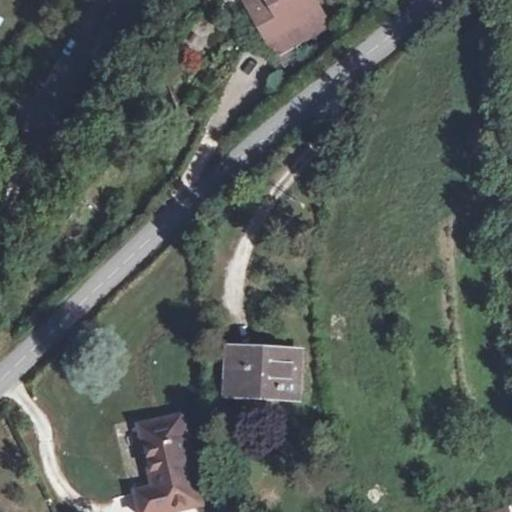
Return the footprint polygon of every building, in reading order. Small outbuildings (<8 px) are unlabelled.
[(327,25),(313,0),(263,0),(250,8),(266,37),(268,37),(277,53),(327,25)] [(187,48),(177,70),(197,79),(207,56),(187,48)] [(299,353),(233,350),(231,386),(263,388),(262,396),(297,398),(299,353)] [(263,388),(231,386),(231,395),(262,396),(263,388)] [(164,511),(202,503),(182,418),(143,427),(157,488),(138,493),(143,511),(164,511)]
